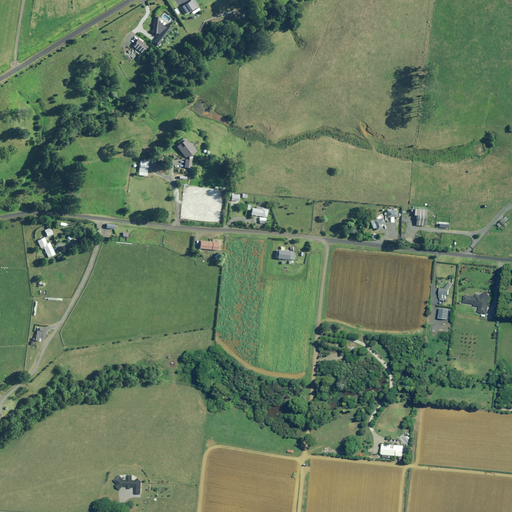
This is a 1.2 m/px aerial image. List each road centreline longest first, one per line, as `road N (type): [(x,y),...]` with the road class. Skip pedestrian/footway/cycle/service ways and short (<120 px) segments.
road 1 (unclassified): [(0,217),(66,214),(511,260)]
road 2 (unclassified): [(132,0),(0,79)]
